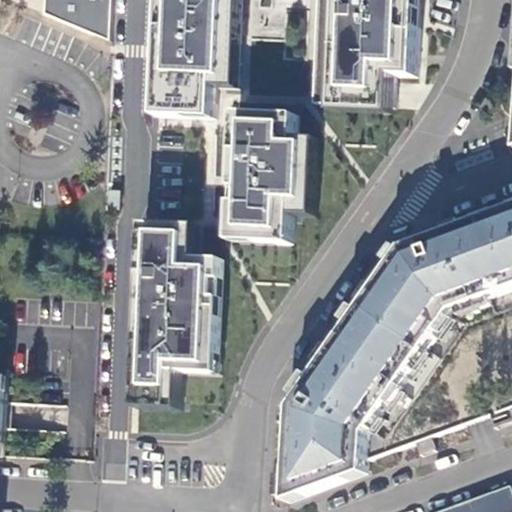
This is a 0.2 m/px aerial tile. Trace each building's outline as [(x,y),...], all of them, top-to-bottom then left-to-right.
[(113,0),(47,0),(47,20),(112,46),(113,0)] [(248,0),(163,0),(159,119),(220,121),(221,92),(245,93),(248,0)] [(323,0),(319,106),(337,107),(336,114),(397,117),(399,78),(420,79),(423,0),(323,0)] [(302,117),(240,115),(235,244),(296,247),(297,217),(318,218),(321,142),(301,140),(302,117)] [(511,214),(450,239),(433,246),(414,253),(304,408),(302,487),(301,503),(380,474),(381,460),(472,426),(500,415),(505,427),(511,424),(511,214)] [(203,228),(148,226),(140,410),(185,413),(187,375),(223,376),(229,261),(201,261),(203,228)] [(431,242),(433,246),(450,239),(449,235),(431,242)] [(0,461),(4,462),(5,458),(7,417),(8,385),(0,384),(0,461)] [(285,496),(285,475),(274,474),(273,495),(285,496)] [(511,511),(511,488),(447,511),(511,511)]
